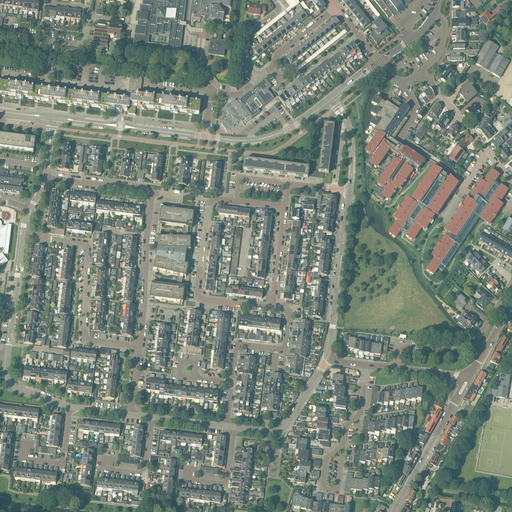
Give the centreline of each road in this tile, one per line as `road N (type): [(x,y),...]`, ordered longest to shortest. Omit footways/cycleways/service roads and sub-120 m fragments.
road 1 (residential): [(138,347),(84,341),(83,243),(22,235)]
road 2 (residential): [(395,369),(399,344),(472,346),(511,281)]
road 3 (residential): [(325,360),(349,191)]
road 4 (residential): [(151,192),(138,347)]
road 5 (tertiary): [(203,136),(52,116)]
road 6 (residential): [(465,184),(398,140),(416,113),(402,81)]
road 7 (tertiary): [(393,511),(463,387)]
road 8 (tertiary): [(330,99),(268,136),(203,136)]
road 9 (residential): [(123,79),(121,91),(0,75)]
road 10 (residential): [(234,428),(283,431),(325,360)]
road 11 (residential): [(0,38),(83,45),(88,7),(80,6)]
